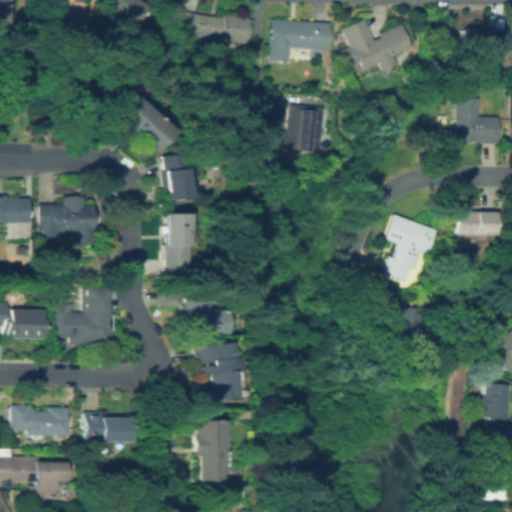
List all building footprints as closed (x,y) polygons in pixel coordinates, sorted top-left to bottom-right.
[(125,41),(109,30),(118,16),(102,5),(105,0),(135,0),(147,8),(125,41)] [(220,49),(202,46),(204,37),(179,32),(182,12),(220,18),(220,15),(224,15),(246,19),(242,44),(221,41),(220,49)] [(380,71),(376,62),(359,70),(356,63),(342,69),(335,52),(347,47),(339,29),(362,19),(371,40),(377,37),(375,34),(398,24),(409,48),(391,55),(395,65),(380,71)] [(327,26),(326,56),(289,54),(288,62),(266,61),(268,22),(327,26)] [(502,53),(458,51),(459,29),(503,30),(502,53)] [(64,64),(89,115),(70,124),(54,91),(46,95),(36,76),(64,64)] [(0,92),(10,92),(10,115),(0,115),(0,92)] [(150,152),(129,131),(127,132),(112,118),(133,97),(169,132),(150,152)] [(496,143),(472,143),(472,141),(450,141),(451,99),(475,99),(475,117),(496,117),(496,143)] [(288,132),(292,103),(324,108),(317,161),(265,154),(269,129),(288,132)] [(163,200),(156,157),(177,154),(183,197),(163,200)] [(0,197),(25,198),(25,223),(0,222),(0,197)] [(80,201),(80,205),(89,205),(89,235),(89,244),(69,244),(69,232),(57,232),(56,238),(35,238),(35,204),(59,204),(59,197),(80,197),(80,201)] [(492,235),(452,235),(453,211),(492,212),(492,235)] [(182,275),(159,275),(159,214),(182,214),(182,275)] [(378,275),(385,257),(388,258),(391,250),(378,245),(388,216),(436,233),(428,257),(418,253),(412,271),(408,270),(403,284),(378,275)] [(107,308),(106,333),(106,346),(64,345),(64,338),(45,337),(46,303),(68,303),(68,312),(77,313),(77,288),(103,289),(103,304),(107,304),(107,308)] [(218,334),(182,334),(182,307),(181,297),(182,291),(204,291),(204,301),(204,310),(218,310),(218,312),(218,334)] [(35,310),(34,339),(0,338),(0,302),(1,303),(1,309),(35,310)] [(421,359),(375,355),(377,334),(396,335),(398,307),(425,309),(425,310),(421,359)] [(511,361),(505,374),(483,361),(491,348),(486,346),(493,334),(498,337),(511,322),(511,361)] [(208,400),(205,373),(189,375),(185,347),(227,341),(229,358),(232,357),(234,370),(230,371),(232,396),(208,400)] [(501,438),(481,437),(482,418),(476,417),(476,412),(474,411),(474,396),(477,396),(478,383),(504,385),(501,438)] [(26,411),(43,411),(43,407),(63,407),(63,435),(39,435),(39,441),(22,441),(23,431),(6,430),(7,405),(26,405),(26,411)] [(247,420),(235,420),(235,410),(247,410),(247,420)] [(124,442),(79,441),(79,413),(96,413),(96,417),(125,418),(124,442)] [(194,436),(194,424),(227,424),(227,452),(222,452),(222,468),(219,468),(219,484),(197,484),(197,457),(189,457),(189,436),(194,436)] [(7,456),(34,456),(34,461),(61,462),(61,480),(60,485),(49,485),(49,499),(39,499),(39,503),(23,503),(23,485),(28,485),(28,482),(5,482),(5,480),(0,479),(0,448),(7,449),(7,456)] [(486,501),(472,499),(472,486),(472,451),(487,449),(503,454),(501,499),(486,501)]
